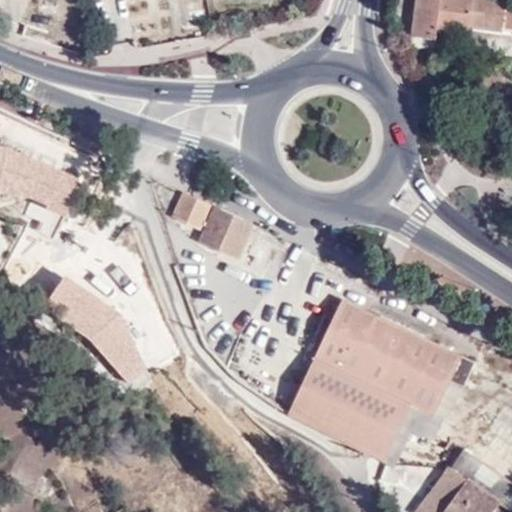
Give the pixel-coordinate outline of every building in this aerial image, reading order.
[(495,30),(497,6),(497,0),(412,0),(409,36),(431,39),(431,30),(463,33),(464,26),(495,30)] [(511,8),(497,6),(495,30),(511,31),(511,8)] [(8,148),(0,145),(0,188),(33,196),(49,204),(48,207),(65,215),(79,187),(80,185),(80,183),(79,181),(77,178),(75,177),(8,148)] [(206,205),(180,193),(169,216),(195,228),(206,205)] [(233,262),(251,226),(209,206),(193,243),(233,262)] [(62,282),(44,307),(92,340),(130,384),(146,370),(133,341),(127,335),(124,339),(111,323),(115,319),(62,282)] [(317,358),(417,406),(432,413),(447,379),(463,386),(474,361),(344,300),(317,358)] [(417,406),(317,358),(291,415),(388,464),(417,406)] [(469,479),(445,511),(490,511),(499,501),(511,509),(511,481),(465,449),(452,467),(469,479)] [(449,465),(415,511),(445,511),(469,479),(452,467),(449,465)]
